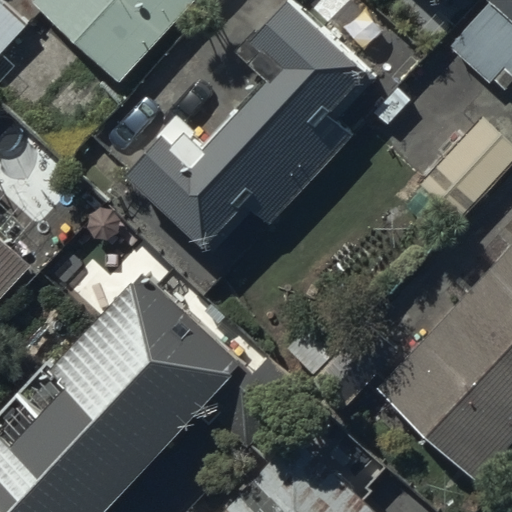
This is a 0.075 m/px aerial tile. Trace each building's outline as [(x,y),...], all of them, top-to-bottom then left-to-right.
[(0,0),(0,49),(33,12),(18,0),(0,0)] [(37,0),(117,71),(181,0),(37,0)] [(363,54),(305,0),(271,0),(256,16),(285,44),(193,140),(164,113),(125,155),(205,230),(243,190),(269,215),(355,125),(324,95),(363,54)] [(511,0),(479,0),(447,36),(489,73),(503,57),(511,64),(511,0)] [(511,156),(511,133),(486,108),(422,173),(460,210),(511,156)] [(0,285),(31,252),(0,224),(0,285)] [(511,454),(511,251),(381,390),(483,485),(511,454)] [(0,511),(109,511),(240,376),(147,288),(64,375),(79,389),(23,447),(8,433),(0,441),(0,511)] [(308,366),(342,401),(403,342),(369,307),(308,366)] [(396,511),(294,419),(210,511),(396,511)]
